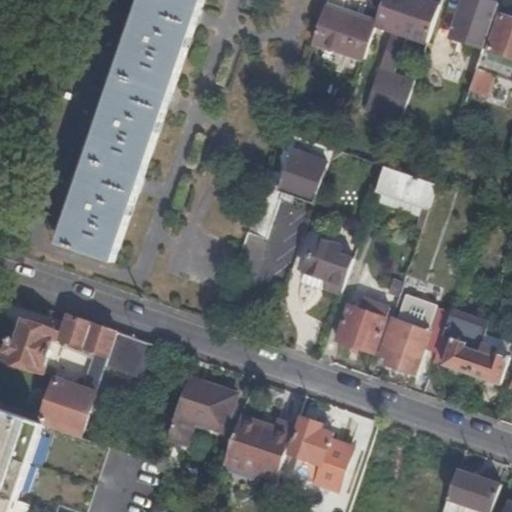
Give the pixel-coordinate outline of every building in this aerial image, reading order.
[(198,25),(203,10),(174,0),(144,0),(143,5),(198,25)] [(174,0),(203,10),(206,0),(174,0)] [(345,0),(329,0),(315,42),(367,60),(378,26),(378,25),(341,13),(345,0)] [(386,0),(378,25),(378,26),(396,32),(400,22),(406,0),(386,0)] [(443,6),(426,0),(406,0),(400,22),(406,24),(403,35),(410,38),(430,44),(443,6)] [(487,48),(502,5),(486,0),(466,0),(454,37),(486,49),(487,48)] [(174,94),(198,25),(143,5),(119,75),(174,94)] [(486,49),(473,89),(484,93),(488,80),(486,79),(496,51),(511,56),(511,18),(505,15),(493,50),(487,48),(486,49)] [(406,24),(400,22),(396,32),(403,35),(406,24)] [(396,32),(382,71),(396,76),(410,38),(403,35),(396,32)] [(367,113),(402,125),(417,84),(396,76),(382,71),(367,113)] [(169,109),(174,94),(119,75),(114,90),(169,109)] [(146,179),(169,109),(114,90),(90,160),(146,179)] [(336,149),(284,132),(279,147),(295,152),(331,164),(335,160),(344,152),(336,149)] [(279,147),(250,233),(269,240),(284,192),(282,192),(295,152),(279,147)] [(331,164),(295,152),(282,192),(284,192),(317,204),(331,164)] [(388,167),(344,152),(335,160),(384,178),(388,167)] [(140,194),(146,179),(90,160),(85,174),(140,194)] [(439,185),(388,167),(384,178),(380,190),(431,208),(439,185)] [(140,194),(85,174),(61,244),(116,263),(140,194)] [(344,294),(362,241),(351,237),(347,250),(342,248),(342,246),(333,243),(333,239),(325,237),(323,239),(318,238),(307,272),(329,280),(327,288),(344,294)] [(329,280),(307,272),(304,280),(327,288),(329,280)] [(407,277),(401,296),(411,299),(418,281),(407,277)] [(351,307),(339,341),(376,354),(388,319),(375,315),(379,303),(365,299),(362,310),(351,307)] [(438,354),(452,315),(435,310),(431,322),(428,330),(401,321),(393,317),(379,357),(388,360),(387,363),(418,375),(426,350),(438,354)] [(404,312),(401,321),(428,330),(431,322),(404,312)] [(119,333),(71,316),(63,340),(99,353),(111,357),(119,333)] [(20,341),(13,339),(6,359),(47,372),(59,334),(40,328),(41,325),(26,320),(20,341)] [(143,379),(155,345),(119,333),(111,357),(108,366),(143,379)] [(436,363),(445,366),(454,339),(453,338),(446,336),(436,363)] [(481,353),(474,376),(502,386),(511,360),(507,357),(511,346),(487,337),(481,353)] [(445,366),(474,376),(481,353),(467,348),(468,344),(454,339),(445,366)] [(101,387),(108,366),(111,357),(99,353),(95,365),(93,365),(88,382),(101,387)] [(99,394),(59,379),(45,422),(84,435),(99,394)] [(171,438),(178,441),(198,382),(192,380),(171,438)] [(198,382),(178,441),(190,445),(199,423),(226,432),(239,396),(198,382)] [(0,511),(59,511),(62,505),(80,511),(90,511),(95,498),(112,448),(0,409),(0,511)] [(227,461),(280,479),(281,474),(288,454),(297,427),(280,421),(277,429),(242,417),(227,461)] [(300,458),(293,478),(342,495),(356,450),(333,442),(335,436),(324,432),(326,426),(304,418),(292,455),(300,458)] [(288,454),(281,474),(293,478),(300,458),(292,455),(288,454)] [(494,511),(503,485),(459,471),(455,484),(465,487),(460,502),(489,511),(494,511)]
